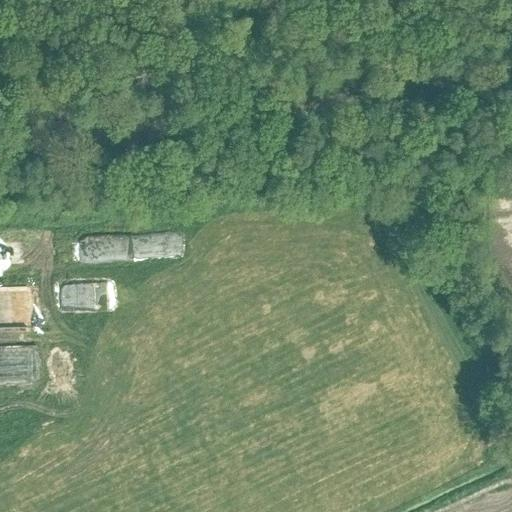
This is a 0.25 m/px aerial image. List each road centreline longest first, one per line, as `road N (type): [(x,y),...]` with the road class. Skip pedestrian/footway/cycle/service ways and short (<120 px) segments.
road 1 (unclassified): [(0,150),(511,76)]
road 2 (track): [(12,0),(55,84),(57,142)]
